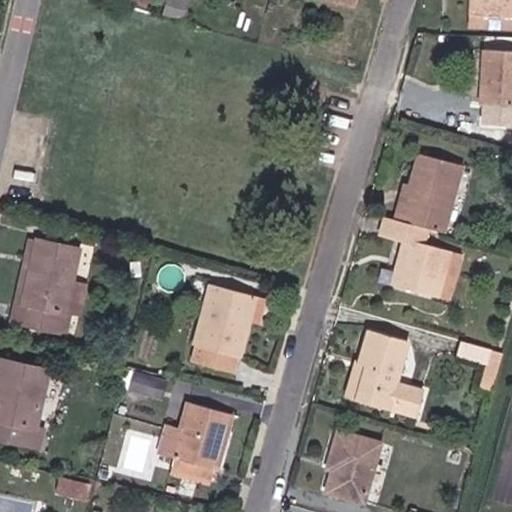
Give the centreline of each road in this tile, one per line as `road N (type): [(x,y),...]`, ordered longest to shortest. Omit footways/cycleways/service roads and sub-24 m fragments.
road 1 (residential): [(400,0),(250,511)]
road 2 (residential): [(0,126),(28,0)]
